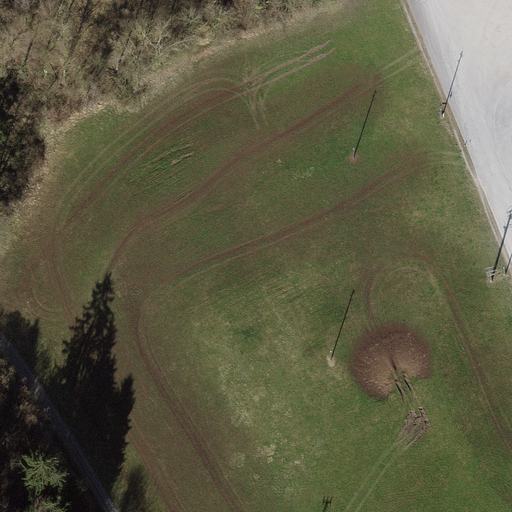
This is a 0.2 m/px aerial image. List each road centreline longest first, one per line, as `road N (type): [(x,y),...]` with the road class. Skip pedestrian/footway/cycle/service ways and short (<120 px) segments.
road 1 (unclassified): [(424,0),(511,221)]
road 2 (track): [(109,511),(0,336)]
